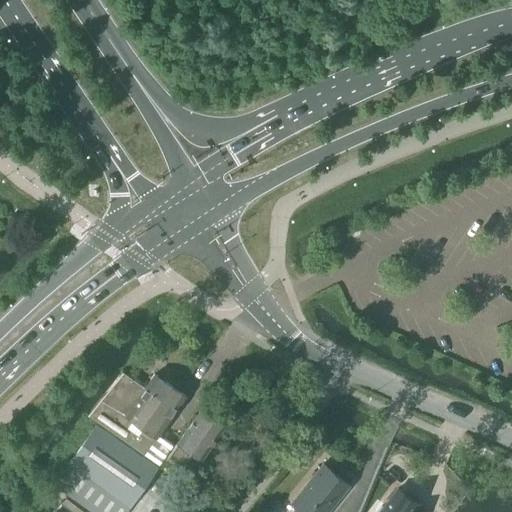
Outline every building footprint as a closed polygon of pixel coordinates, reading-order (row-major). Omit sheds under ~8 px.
[(88,416),(144,455),(185,396),(154,374),(144,388),(123,373),(122,372),(87,415),(88,416)] [(166,458),(180,469),(192,453),(201,459),(225,424),(201,407),(166,458)] [(96,425),(53,485),(91,511),(125,511),(157,467),(96,425)] [(290,511),(327,511),(349,486),(322,464),(291,504),(294,507),(290,511)] [(409,511),(415,505),(416,505),(417,504),(405,495),(396,489),(396,490),(397,491),(388,502),(384,507),(381,505),(377,511),(376,511),(409,511)]
